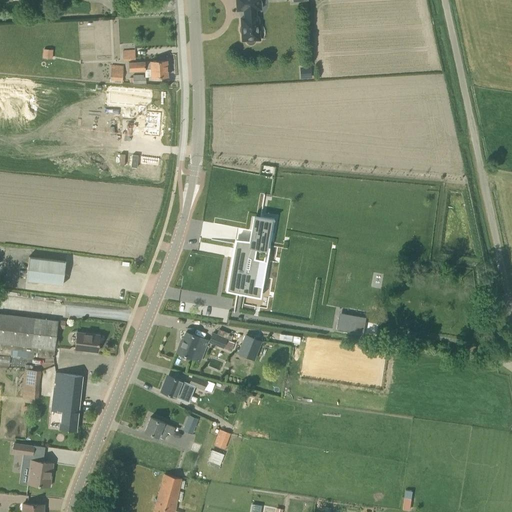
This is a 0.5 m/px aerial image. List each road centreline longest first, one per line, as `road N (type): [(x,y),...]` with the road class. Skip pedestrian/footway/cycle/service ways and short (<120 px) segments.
road 1 (tertiary): [(70,511),(189,198),(199,106),(193,0)]
road 2 (residential): [(511,312),(444,0)]
